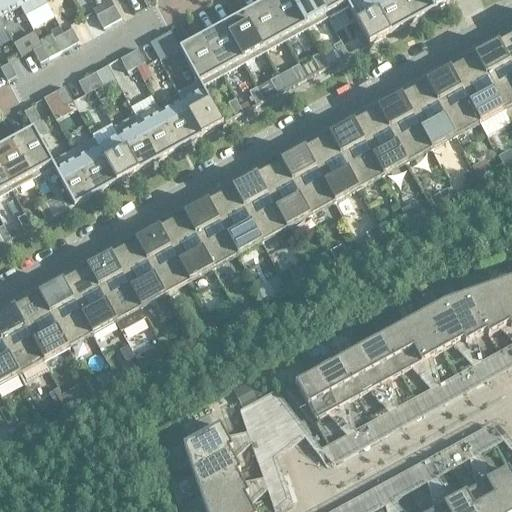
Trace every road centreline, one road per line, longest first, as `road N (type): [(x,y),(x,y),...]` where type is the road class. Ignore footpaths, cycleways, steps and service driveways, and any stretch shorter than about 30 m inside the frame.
road 1 (residential): [(0,297),(511,11)]
road 2 (unclassified): [(299,497),(498,394)]
